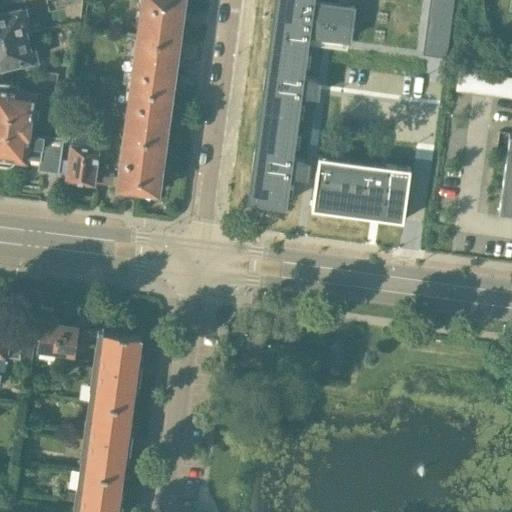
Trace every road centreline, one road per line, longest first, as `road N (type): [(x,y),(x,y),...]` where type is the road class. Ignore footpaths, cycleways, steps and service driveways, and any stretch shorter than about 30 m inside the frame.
road 1 (residential): [(511,303),(199,260)]
road 2 (residential): [(199,260),(231,0)]
road 3 (residential): [(164,511),(199,260)]
road 4 (residential): [(199,260),(0,234)]
